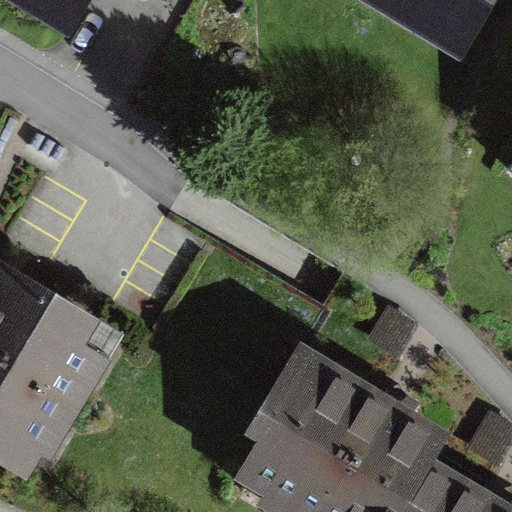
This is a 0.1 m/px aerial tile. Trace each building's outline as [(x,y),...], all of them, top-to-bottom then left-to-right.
[(70,28),(86,0),(26,0),(26,2),(70,28)] [(395,0),(421,16),(417,23),(462,51),(492,0),(395,0)] [(103,329),(0,267),(0,454),(20,466),(46,422),(64,422),(85,388),(76,373),(103,329)] [(393,511),(423,464),(424,465),(439,439),(302,357),(268,413),(281,420),(251,470),(296,496),(295,511),(393,511)] [(424,465),(423,464),(393,511),(502,511),(481,499),(424,465)]
